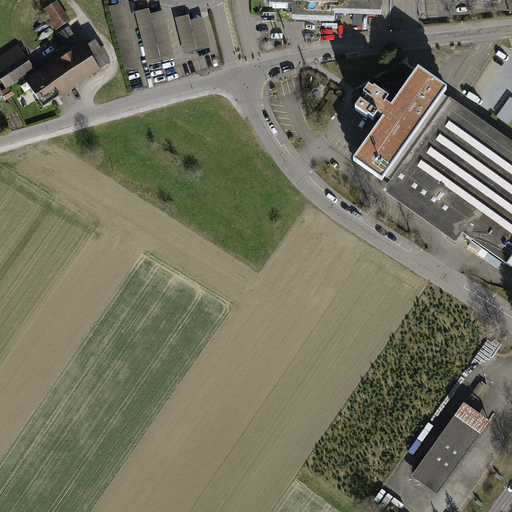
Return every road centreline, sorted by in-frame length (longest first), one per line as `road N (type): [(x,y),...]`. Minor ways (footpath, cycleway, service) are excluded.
road 1 (unclassified): [(236,76),(253,115),(315,195),(511,323)]
road 2 (unclassified): [(236,76),(308,56),(511,30)]
road 3 (unclassified): [(236,76),(0,141)]
